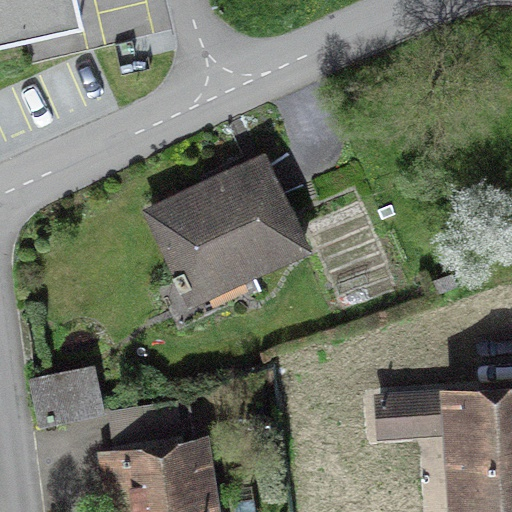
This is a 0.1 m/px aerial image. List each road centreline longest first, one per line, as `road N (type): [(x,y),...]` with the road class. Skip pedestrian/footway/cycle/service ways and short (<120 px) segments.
road 1 (residential): [(219,94),(0,196)]
road 2 (residential): [(434,0),(219,94)]
road 3 (residential): [(17,511),(0,374)]
